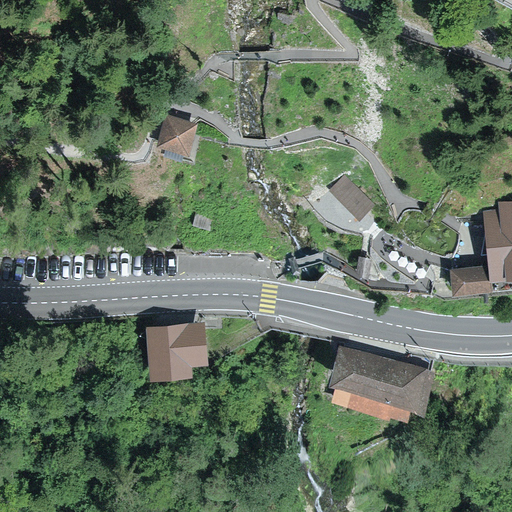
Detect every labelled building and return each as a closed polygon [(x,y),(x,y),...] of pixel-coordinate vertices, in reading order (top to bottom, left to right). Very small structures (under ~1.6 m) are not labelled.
[(197,120),(164,112),(156,144),(189,152),(197,120)] [(359,221),(374,206),(344,176),(329,190),(359,221)] [(511,275),(511,198),(497,200),(498,208),(482,209),(487,262),(448,266),(451,292),(493,288),(492,277),(511,275)] [(372,258),(358,256),(355,272),(370,274),(372,258)] [(206,369),(204,328),(145,332),(148,383),(192,380),(191,370),(206,369)] [(434,367),(338,345),(329,382),(335,383),(330,403),(407,421),(411,401),(425,405),(434,367)]
